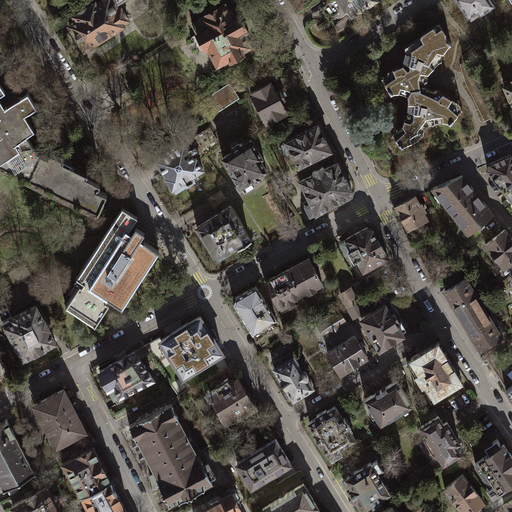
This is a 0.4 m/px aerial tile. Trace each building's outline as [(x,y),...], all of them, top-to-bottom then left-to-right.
[(65,24),(83,53),(89,49),(91,49),(94,47),(94,45),(112,34),(116,34),(119,31),(119,29),(125,26),(124,25),(130,20),(121,5),(115,9),(112,4),(116,2),(114,0),(96,0),(95,1),(94,0),(92,0),(69,15),(72,19),(65,24)] [(345,8),(339,0),(335,0),(324,8),(331,18),(345,8)] [(339,0),(345,8),(352,18),(379,0),(378,0),(339,0)] [(457,0),(469,16),(478,10),(481,14),(493,5),(489,0),(457,0)] [(206,15),(192,23),(199,36),(198,39),(199,42),(201,44),(204,45),(205,47),(208,46),(217,64),(228,58),(230,60),(242,53),(241,51),(250,46),(248,43),(252,41),(247,32),(243,34),(241,30),(245,28),(239,18),(233,21),(224,4),(218,7),(216,4),(204,10),(206,15)] [(445,32),(438,22),(421,34),(420,36),(404,47),(405,54),(403,61),(404,62),(403,64),(388,70),(388,72),(381,78),(391,93),(393,92),(399,93),(408,95),(408,110),(408,111),(407,116),(405,117),(403,124),(396,128),(396,130),(391,134),(401,147),(417,139),(423,133),(423,130),(428,124),(434,123),(435,122),(444,121),(450,123),(458,114),(458,112),(462,109),(456,102),(457,100),(435,88),(433,89),(426,86),(425,81),(427,80),(428,73),(440,61),(441,61),(443,53),(451,43),(445,34),(445,32)] [(114,64),(100,73),(104,80),(118,71),(114,64)] [(125,81),(118,71),(104,80),(122,108),(133,101),(122,83),(125,81)] [(271,82),(251,92),(267,122),(287,112),(281,101),(285,99),(280,90),(276,92),(271,82)] [(0,167),(97,213),(107,193),(97,188),(100,183),(86,176),(88,173),(71,164),(72,162),(51,152),(48,155),(37,150),(27,135),(34,129),(25,114),(37,107),(34,100),(28,93),(6,108),(0,99),(0,95),(6,93),(0,84),(0,167)] [(218,111),(238,98),(229,84),(209,97),(218,111)] [(331,150),(318,124),(285,140),(298,166),(331,150)] [(209,127),(191,138),(195,144),(198,148),(198,149),(216,138),(209,127)] [(233,150),(222,158),(233,174),(232,175),(240,187),(241,186),(242,189),(260,177),(258,175),(266,170),(259,159),(262,157),(251,139),(249,141),(248,139),(239,145),(238,143),(231,148),(233,150)] [(167,153),(156,160),(166,176),(165,177),(172,188),(184,180),(187,184),(194,179),(192,175),(203,168),(196,157),(194,158),(190,153),(198,148),(195,144),(188,149),(183,142),(174,148),(173,146),(165,151),(167,153)] [(488,170),(505,192),(511,187),(511,155),(511,154),(489,164),(488,170)] [(313,174),(300,180),(316,212),(349,196),(351,189),(338,162),(324,169),(323,166),(312,171),(313,174)] [(473,190),(462,175),(433,188),(469,233),(492,214),(473,190)] [(415,196),(396,206),(408,229),(427,219),(423,211),(425,210),(421,202),(419,203),(415,196)] [(241,222),(230,205),(196,227),(216,259),(228,251),(227,249),(236,244),(237,246),(239,247),(241,246),(248,242),(249,240),(249,237),(239,222),(241,222)] [(137,217),(122,207),(77,277),(84,281),(82,285),(80,284),(66,306),(95,324),(109,302),(106,300),(108,297),(122,307),(158,251),(140,239),(145,232),(136,227),(132,233),(128,231),(137,217)] [(363,270),(388,257),(373,229),(367,227),(340,241),(346,253),(350,251),(354,259),(357,258),(363,270)] [(511,239),(504,229),(485,244),(504,267),(511,261),(511,239)] [(322,283),(309,258),(287,270),(300,294),(308,290),(310,294),(317,290),(315,286),(322,283)] [(24,264),(8,272),(18,289),(33,281),(24,264)] [(300,294),(287,270),(266,281),(282,313),(297,305),(293,298),(300,294)] [(445,290),(462,319),(484,307),(466,277),(445,290)] [(276,319),(256,284),(235,296),(233,303),(252,334),(276,319)] [(359,302),(350,288),(341,293),(349,308),(359,302)] [(359,302),(349,308),(354,316),(363,310),(359,302)] [(392,315),(385,304),(362,318),(379,347),(403,334),(396,322),(398,320),(395,314),(392,315)] [(8,308),(0,312),(0,314),(23,358),(35,352),(39,354),(42,352),(42,348),(54,342),(35,306),(13,317),(8,308)] [(462,319),(480,349),(501,337),(484,307),(462,319)] [(347,322),(339,310),(317,324),(324,336),(347,322)] [(210,360),(222,352),(199,316),(187,323),(186,322),(172,330),(173,332),(161,340),(183,376),(196,369),(196,370),(210,361),(210,360)] [(366,355),(354,335),(327,351),(340,372),(366,355)] [(461,380),(438,341),(411,358),(419,372),(415,375),(419,381),(420,380),(422,383),(426,382),(434,396),(461,380)] [(144,346),(135,351),(144,364),(152,359),(144,346)] [(135,351),(100,370),(114,397),(129,389),(152,377),(144,364),(135,351)] [(289,352),(272,363),(286,386),(285,392),(288,396),(292,396),(293,399),(312,388),(307,379),(307,376),(306,373),(304,371),(301,370),(294,357),(292,358),(289,352)] [(256,407),(238,378),(231,382),(228,378),(205,392),(209,400),(212,399),(225,420),(235,414),(238,418),(243,415),(256,407)] [(396,379),(365,398),(380,421),(387,417),(389,419),(403,410),(402,408),(410,402),(396,379)] [(84,429),(63,389),(35,404),(56,444),(84,429)] [(129,389),(114,397),(118,404),(133,396),(129,389)] [(179,417),(172,404),(164,408),(163,407),(159,409),(160,410),(156,412),(155,411),(152,412),(153,413),(148,415),(145,416),(145,417),(141,419),(141,418),(137,420),(137,422),(129,426),(132,432),(136,439),(137,438),(159,480),(157,481),(164,495),(169,505),(179,500),(179,501),(204,488),(204,487),(213,482),(201,460),(200,460),(178,418),(179,417)] [(318,417),(309,422),(316,432),(315,433),(322,444),(323,443),(329,454),(330,453),(332,458),(342,452),(339,448),(355,438),(350,430),(351,429),(345,417),(343,418),(335,406),(327,411),(326,409),(317,415),(318,417)] [(261,415),(256,407),(243,415),(247,423),(261,415)] [(439,416),(421,426),(443,462),(460,452),(455,443),(459,441),(448,422),(444,424),(439,416)] [(34,471),(7,419),(0,422),(0,480),(3,487),(34,471)] [(273,434),(230,460),(249,490),(291,464),(273,434)] [(511,456),(504,444),(475,463),(489,484),(486,486),(492,496),(511,482),(511,456)] [(110,480),(93,447),(62,462),(79,496),(81,495),(110,480)] [(349,457),(336,466),(343,479),(357,470),(349,457)] [(372,463),(371,462),(357,470),(343,479),(356,500),(357,499),(363,509),(373,502),(374,504),(375,505),(381,501),(380,500),(381,500),(380,498),(390,492),(377,471),(382,468),(377,460),(372,463)] [(468,511),(483,500),(462,474),(445,488),(464,511),(468,511)] [(126,511),(110,480),(81,495),(89,511),(126,511)] [(305,511),(317,505),(303,483),(262,508),(264,511),(305,511)] [(59,511),(47,486),(13,503),(17,511),(59,511)] [(239,509),(231,494),(219,501),(218,499),(211,502),(212,504),(195,511),(242,511),(240,508),(239,509)] [(511,511),(511,498),(502,503),(508,511),(511,511)]
